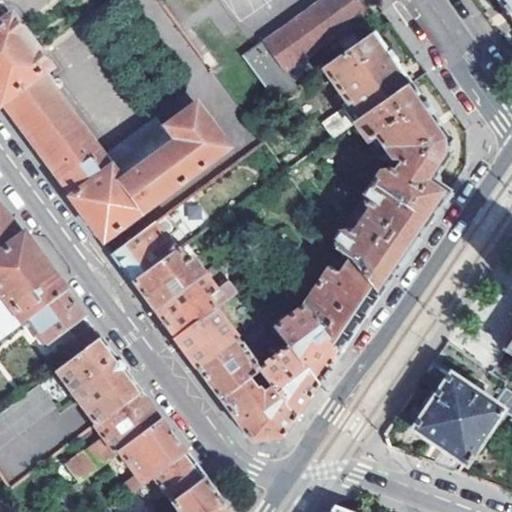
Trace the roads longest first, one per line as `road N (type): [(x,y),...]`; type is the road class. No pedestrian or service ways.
road 1 (tertiary): [(289,471),(238,466),(204,436),(0,159)]
road 2 (tertiary): [(511,149),(289,471)]
road 3 (tertiary): [(465,511),(354,474),(289,471)]
road 4 (residential): [(511,126),(465,68),(428,0)]
